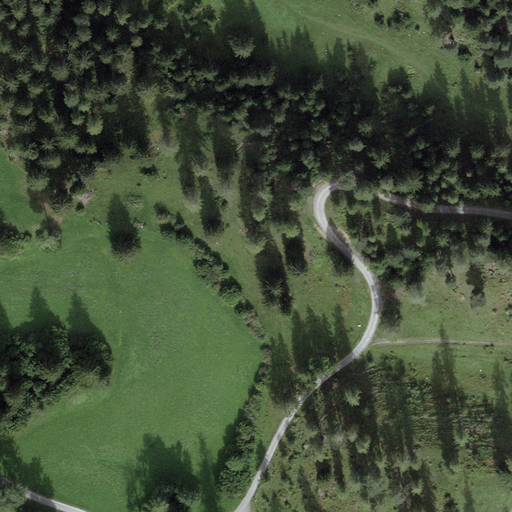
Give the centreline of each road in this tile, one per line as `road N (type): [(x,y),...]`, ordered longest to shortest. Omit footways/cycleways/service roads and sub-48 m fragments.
road 1 (track): [(511,213),(426,208),(356,184),(327,189),(320,218),(362,265),(375,302),(372,323),(364,347),(301,405),(244,511)]
road 2 (track): [(511,341),(364,347)]
